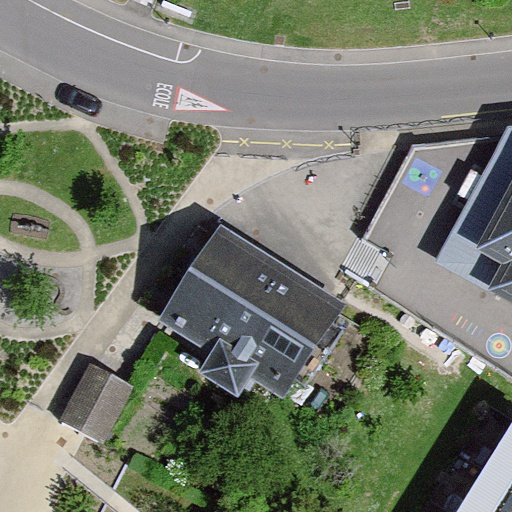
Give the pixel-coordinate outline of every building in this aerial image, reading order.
[(421,0),(504,18),(508,0),(421,0)] [(511,177),(472,252),(497,266),(482,293),(511,308),(511,177)] [(343,306),(218,224),(154,323),(204,356),(193,374),(232,399),(245,380),(280,402),(343,306)] [(131,387),(88,367),(58,421),(102,445),(131,387)] [(511,511),(511,426),(457,511),(511,511)]
